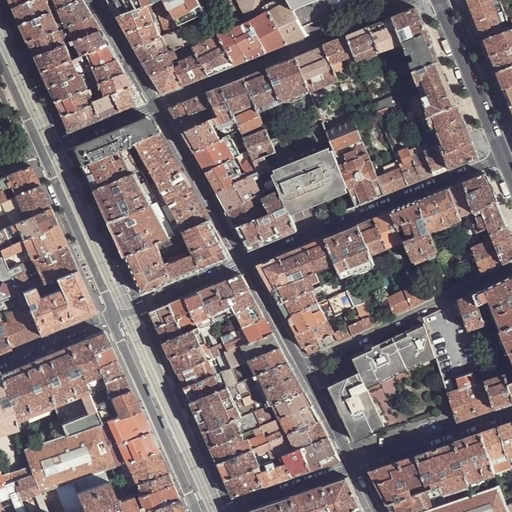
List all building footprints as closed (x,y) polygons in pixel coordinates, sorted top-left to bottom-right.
[(11,0),(16,8),(34,0),(11,0)] [(47,0),(34,0),(16,8),(20,20),(23,25),(53,12),(49,2),(47,0)] [(55,0),(52,0),(49,2),(53,12),(56,11),(60,9),(55,0)] [(55,0),(60,9),(80,0),(55,0)] [(85,0),(80,0),(60,9),(68,27),(70,26),(95,17),(89,7),(85,0)] [(108,0),(111,4),(118,17),(151,3),(158,0),(166,0),(181,23),(188,21),(195,18),(199,16),(207,12),(200,0),(108,0)] [(166,0),(158,0),(151,3),(164,36),(183,28),(181,23),(166,0)] [(259,0),(238,0),(251,22),(267,13),(263,7),(259,0)] [(288,0),(275,0),(267,5),(267,6),(270,12),(288,44),(298,40),(308,36),(304,27),(288,0)] [(288,0),(304,27),(324,19),(373,0),(288,0)] [(468,0),(477,21),(485,40),(511,29),(510,26),(507,19),(508,18),(500,0),(468,0)] [(151,3),(118,17),(128,34),(132,41),(136,47),(163,36),(164,36),(151,3)] [(60,9),(56,11),(64,28),(68,27),(60,9)] [(418,9),(395,18),(405,44),(408,54),(414,52),(417,62),(412,64),(414,72),(440,62),(428,33),(418,9)] [(56,11),(53,12),(61,30),(64,28),(56,11)] [(53,12),(23,25),(28,36),(30,42),(61,30),(53,12)] [(267,13),(251,22),(268,53),(277,49),(285,46),(288,44),(270,12),(267,13)] [(242,14),(234,19),(237,24),(245,19),(242,14)] [(99,23),(95,17),(70,26),(72,30),(73,33),(74,35),(76,41),(77,41),(79,40),(103,31),(99,23)] [(388,21),(371,28),(382,53),(405,44),(395,18),(388,21)] [(188,21),(181,23),(183,28),(192,43),(199,39),(190,24),(188,21)] [(238,27),(219,34),(237,65),(268,53),(251,22),(238,27)] [(164,36),(163,36),(171,52),(175,50),(192,43),(183,28),(164,36)] [(361,32),(349,36),(357,56),(360,62),(365,59),(382,53),(371,28),(361,32)] [(489,49),(492,56),(511,47),(511,29),(485,40),(489,49)] [(61,30),(30,42),(35,52),(37,57),(68,45),(61,30)] [(103,31),(79,40),(84,55),(87,54),(111,45),(106,36),(103,31)] [(201,44),(195,48),(196,50),(198,54),(211,75),(231,68),(237,65),(219,34),(201,44)] [(163,36),(136,47),(141,56),(144,62),(171,52),(163,36)] [(337,41),(326,46),(333,65),(342,62),(357,56),(349,36),(337,41)] [(74,42),(68,45),(74,59),(80,57),(76,45),(75,42),(74,42)] [(68,45),(37,57),(41,67),(43,72),(74,59),(68,45)] [(111,45),(87,54),(94,69),(119,59),(114,50),(111,45)] [(309,53),(298,57),(310,91),(311,92),(339,81),(336,73),(333,65),(326,46),(309,53)] [(495,65),(498,72),(511,66),(511,47),(492,56),(495,65)] [(171,52),(144,62),(148,70),(151,75),(175,65),(173,60),(179,58),(178,57),(175,50),(171,52)] [(382,53),(365,59),(369,69),(386,64),(382,53)] [(198,54),(183,61),(180,63),(181,65),(176,67),(185,86),(211,75),(198,54)] [(80,57),(74,59),(81,75),(83,74),(88,72),(82,56),(80,57)] [(342,62),(345,69),(360,63),(360,62),(357,56),(342,62)] [(282,63),(269,69),(282,102),(310,91),(298,57),(282,63)] [(74,59),(43,72),(48,82),(50,87),(81,75),(74,59)] [(119,59),(94,69),(101,84),(102,84),(127,73),(122,65),(119,59)] [(342,62),(333,65),(336,73),(345,69),(342,62)] [(440,62),(414,72),(417,78),(420,86),(426,84),(431,96),(424,98),(428,112),(427,112),(428,115),(457,104),(448,82),(440,62)] [(175,65),(151,75),(158,86),(163,95),(185,86),(176,67),(175,65)] [(511,66),(498,72),(502,82),(505,88),(511,85),(511,66)] [(88,72),(83,74),(89,89),(91,89),(93,88),(99,85),(101,84),(94,69),(88,72)] [(261,72),(246,78),(256,103),(258,108),(260,113),(283,104),(282,102),(269,69),(261,72)] [(127,73),(102,84),(107,97),(115,94),(135,86),(130,78),(127,73)] [(81,75),(50,87),(55,97),(57,103),(89,89),(83,74),(81,75)] [(234,83),(223,87),(233,112),(236,111),(253,104),(256,103),(246,78),(234,83)] [(426,84),(420,86),(423,95),(422,96),(424,98),(431,96),(426,84)] [(99,85),(93,88),(98,101),(104,98),(99,85)] [(135,86),(115,94),(122,111),(130,108),(144,102),(135,86)] [(217,90),(209,93),(214,104),(220,116),(214,119),(226,137),(230,135),(241,130),(235,117),(233,112),(223,87),(217,90)] [(62,112),(64,117),(94,103),(95,102),(90,92),(93,91),(91,89),(89,89),(57,103),(62,112)] [(191,100),(185,103),(191,115),(199,112),(201,111),(203,110),(214,104),(209,93),(191,100)] [(95,102),(94,103),(102,120),(107,117),(122,111),(115,94),(107,97),(104,98),(98,101),(95,102)] [(398,95),(376,104),(379,112),(388,108),(392,107),(398,104),(401,102),(398,95)] [(422,96),(411,101),(415,111),(416,111),(420,122),(428,119),(429,118),(428,115),(427,112),(428,112),(424,98),(422,96)] [(401,102),(398,104),(403,120),(406,127),(410,125),(409,125),(405,115),(401,102)] [(94,103),(64,117),(71,133),(84,127),(102,120),(94,103)] [(185,103),(171,108),(179,122),(185,132),(205,123),(199,112),(191,115),(185,103)] [(214,104),(203,110),(208,122),(214,119),(220,116),(214,104)] [(458,106),(457,104),(428,115),(429,118),(430,118),(458,106)] [(430,118),(429,118),(432,124),(433,128),(435,128),(438,127),(441,133),(441,134),(440,134),(444,145),(441,146),(450,169),(466,163),(479,157),(468,129),(458,106),(430,118)] [(238,116),(235,117),(241,130),(242,134),(245,133),(261,126),(264,125),(260,113),(258,108),(255,109),(238,116)] [(388,108),(379,112),(381,116),(381,117),(390,113),(388,108)] [(415,111),(405,115),(409,125),(414,123),(414,124),(420,122),(416,111),(415,111)] [(79,151),(85,165),(114,153),(118,151),(128,147),(136,143),(161,133),(154,120),(147,118),(115,131),(82,144),(79,151)] [(414,124),(417,130),(432,124),(429,118),(428,119),(420,122),(414,124)] [(205,123),(185,132),(191,144),(196,152),(226,137),(214,119),(208,122),(206,122),(205,123)] [(377,175),(375,171),(355,121),(328,133),(349,187),(354,199),(357,207),(364,204),(361,198),(363,197),(364,194),(363,191),(369,189),(370,191),(374,193),(376,192),(378,198),(385,196),(378,178),(377,175)] [(348,188),(349,187),(328,133),(324,124),(283,140),(283,139),(272,143),(275,151),(264,156),(270,169),(274,177),(277,185),(280,190),(289,212),(290,211),(318,200),(348,188)] [(241,130),(230,135),(241,154),(249,150),(245,139),(244,137),(242,134),(241,130)] [(267,130),(245,139),(249,150),(254,160),(264,156),(275,151),(272,143),(267,130)] [(161,133),(136,143),(149,166),(157,182),(184,231),(185,231),(185,230),(210,219),(200,201),(176,158),(161,133)] [(423,139),(421,140),(423,146),(426,152),(441,146),(436,135),(436,133),(423,138),(423,139)] [(226,137),(196,152),(203,164),(208,173),(232,159),(237,156),(241,154),(230,135),(226,137)] [(397,142),(392,144),(394,151),(400,149),(397,142)] [(400,149),(394,151),(399,161),(405,178),(408,186),(416,183),(422,180),(412,158),(410,151),(408,145),(400,149)] [(423,146),(410,151),(412,158),(426,152),(423,146)] [(441,146),(426,152),(436,175),(444,172),(450,169),(441,146)] [(128,147),(118,151),(129,175),(135,173),(139,171),(128,147)] [(241,154),(237,156),(244,168),(247,173),(249,177),(253,174),(258,172),(254,160),(249,150),(241,154)] [(426,152),(412,158),(422,180),(430,177),(436,175),(426,152)] [(114,153),(85,165),(91,179),(96,189),(129,175),(121,157),(117,158),(114,153)] [(264,156),(254,160),(258,172),(259,172),(260,174),(270,169),(264,156)] [(232,159),(208,173),(213,183),(219,193),(244,179),(242,176),(239,171),(232,159)] [(399,161),(392,164),(395,171),(399,180),(405,178),(399,161)] [(392,164),(383,167),(384,169),(386,170),(388,170),(390,173),(395,171),(392,164)] [(13,173),(0,178),(0,184),(2,189),(10,186),(14,195),(39,184),(31,166),(13,173)] [(259,172),(258,172),(253,174),(260,187),(265,184),(264,183),(274,177),(270,169),(260,174),(259,172)] [(378,178),(385,196),(394,192),(400,190),(408,186),(405,178),(399,180),(395,171),(390,173),(380,177),(378,178)] [(129,175),(96,189),(104,208),(110,221),(152,204),(142,185),(138,179),(135,173),(129,175)] [(244,179),(219,193),(228,209),(229,211),(255,197),(261,194),(263,193),(260,187),(253,174),(249,177),(244,179)] [(491,185),(486,174),(455,186),(449,188),(462,221),(468,235),(473,234),(477,232),(473,219),(470,213),(475,211),(475,212),(481,210),(484,208),(497,202),(491,185)] [(145,175),(138,179),(142,185),(149,182),(145,175)] [(274,177),(264,183),(265,184),(268,190),(277,185),(274,177)] [(157,182),(151,185),(159,202),(160,201),(178,234),(184,231),(157,182)] [(39,184),(14,195),(24,218),(49,207),(39,184)] [(265,184),(260,187),(263,193),(268,190),(265,184)] [(290,211),(292,215),(349,192),(348,188),(318,200),(290,211)] [(449,188),(418,201),(431,233),(462,221),(449,188)] [(369,189),(363,191),(364,194),(363,197),(361,198),(364,204),(378,198),(376,192),(374,193),(370,191),(369,189)] [(265,216),(238,228),(246,241),(251,250),(297,231),(289,212),(280,190),(264,199),(271,213),(265,216)] [(0,201),(0,228),(14,223),(24,218),(14,195),(6,199),(0,201)] [(255,197),(229,211),(234,220),(238,228),(265,216),(255,197)] [(159,202),(152,204),(170,237),(178,234),(160,201),(159,202)] [(418,201),(392,212),(401,232),(407,229),(410,239),(405,242),(413,261),(439,251),(431,233),(418,201)] [(501,212),(497,202),(484,208),(485,211),(486,213),(473,219),(477,232),(488,228),(491,233),(507,227),(501,212)] [(152,204),(110,221),(119,241),(126,256),(158,242),(170,237),(152,204)] [(24,218),(14,223),(22,239),(57,223),(49,207),(24,218)] [(392,212),(375,218),(388,249),(405,242),(401,232),(392,212)] [(375,218),(359,225),(371,255),(388,249),(375,218)] [(210,219),(185,230),(185,231),(195,254),(201,270),(231,257),(225,246),(214,227),(210,219)] [(14,223),(0,228),(0,248),(22,239),(14,223)] [(57,223),(22,239),(24,244),(30,259),(33,258),(66,243),(57,223)] [(371,255),(359,225),(326,238),(337,264),(342,277),(343,277),(352,274),(354,279),(349,282),(352,288),(358,285),(353,273),(358,271),(360,274),(361,275),(370,272),(370,270),(369,267),(375,264),(371,255)] [(491,233),(491,234),(493,238),(504,263),(511,259),(511,237),(507,227),(491,233)] [(170,237),(158,242),(167,265),(195,254),(185,231),(184,231),(178,234),(170,237)] [(473,234),(468,235),(478,262),(480,268),(482,273),(504,263),(493,238),(477,244),(473,234)] [(326,238),(259,265),(266,278),(272,289),(316,273),(332,266),(337,264),(326,238)] [(22,239),(0,248),(0,250),(3,257),(8,269),(19,264),(30,259),(24,244),(22,239)] [(158,242),(126,256),(131,268),(134,274),(139,286),(142,294),(201,270),(195,254),(167,265),(158,242)] [(66,243),(33,258),(44,282),(46,281),(55,278),(77,269),(70,253),(66,243)] [(0,300),(19,292),(11,275),(22,270),(19,264),(8,269),(3,257),(0,250),(0,300)] [(30,259),(19,264),(22,270),(11,275),(19,292),(23,291),(34,286),(44,282),(33,258),(30,259)] [(478,262),(470,265),(472,271),(480,268),(478,262)] [(337,264),(332,266),(338,279),(342,277),(337,264)] [(77,269),(55,278),(58,284),(60,288),(39,296),(34,286),(23,291),(31,312),(40,335),(69,323),(96,312),(85,288),(77,269)] [(316,273),(272,289),(277,297),(279,303),(312,289),(315,288),(312,284),(319,281),(316,273)] [(241,274),(215,285),(222,300),(228,298),(249,289),(241,274)] [(511,275),(504,280),(479,292),(474,294),(478,310),(485,307),(483,303),(490,300),(494,309),(511,301),(511,275)] [(55,278),(46,281),(49,289),(50,289),(57,286),(58,284),(55,278)] [(423,282),(405,290),(411,307),(429,298),(423,282)] [(215,285),(200,291),(212,316),(213,319),(216,318),(215,315),(226,310),(229,316),(230,316),(230,315),(235,313),(236,313),(228,298),(222,300),(215,285)] [(348,289),(319,303),(327,319),(356,306),(365,302),(358,285),(352,288),(348,289)] [(249,289),(228,298),(236,313),(257,303),(252,295),(249,289)] [(312,289),(279,303),(284,312),(288,317),(319,303),(312,289)] [(405,290),(388,299),(391,308),(387,309),(387,311),(389,317),(403,310),(411,307),(405,290)] [(19,292),(0,300),(0,320),(2,324),(31,312),(23,291),(19,292)] [(200,291),(185,297),(196,323),(212,316),(200,291)] [(465,298),(458,301),(463,314),(468,330),(486,324),(484,321),(482,321),(478,310),(474,294),(465,298)] [(185,297),(169,304),(176,319),(181,329),(196,323),(185,297)] [(458,301),(452,304),(457,317),(463,314),(458,301)] [(511,301),(494,309),(503,330),(511,326),(511,301)] [(353,323),(334,332),(339,340),(341,339),(374,324),(370,316),(365,302),(356,306),(362,319),(357,321),(356,320),(353,322),(353,323)] [(236,313),(235,313),(243,327),(264,318),(260,309),(257,303),(236,313)] [(319,303),(288,317),(293,327),(296,334),(327,319),(319,303)] [(169,304),(150,311),(157,327),(176,319),(169,304)] [(31,312),(2,324),(10,347),(26,340),(40,335),(31,312)] [(230,316),(238,329),(243,327),(235,313),(230,315),(230,316)] [(374,314),(370,316),(374,324),(379,321),(376,315),(374,314)] [(199,329),(215,323),(213,319),(212,316),(196,323),(199,327),(199,329)] [(264,318),(243,327),(251,341),(272,332),(268,323),(264,318)] [(176,319),(157,327),(162,337),(164,342),(183,334),(181,329),(176,319)] [(327,319),(296,334),(301,342),(304,348),(334,332),(327,319)] [(0,350),(2,350),(10,347),(2,324),(0,320),(0,350)] [(435,357),(424,322),(378,344),(367,349),(357,354),(353,356),(360,371),(329,386),(354,439),(385,425),(368,388),(435,357)] [(196,323),(181,329),(183,334),(193,330),(199,327),(196,323)] [(511,326),(503,330),(501,331),(510,352),(511,351),(511,326)] [(199,327),(193,330),(200,345),(206,342),(199,329),(199,327)] [(238,329),(221,337),(223,342),(228,351),(237,347),(242,345),(251,341),(243,327),(238,329)] [(183,334),(164,342),(169,352),(171,357),(200,345),(193,330),(183,334)] [(94,335),(86,338),(92,352),(110,344),(104,331),(94,335)] [(251,341),(242,345),(250,360),(280,347),(276,338),(272,332),(251,341)] [(334,332),(304,348),(308,355),(339,340),(334,332)] [(76,342),(69,345),(87,390),(89,394),(98,391),(98,390),(100,389),(106,386),(105,381),(98,366),(92,352),(86,338),(76,342)] [(478,340),(472,342),(479,365),(485,362),(478,340)] [(223,342),(208,348),(213,357),(217,356),(224,352),(228,351),(223,342)] [(110,344),(92,352),(98,366),(116,358),(112,349),(110,344)] [(51,352),(35,359),(54,403),(80,393),(87,390),(69,345),(51,352)] [(200,345),(171,357),(175,367),(177,372),(207,360),(200,345)] [(242,345),(237,347),(245,362),(250,360),(242,345)] [(355,350),(357,354),(367,349),(365,345),(355,350)] [(228,351),(224,352),(232,367),(245,362),(237,347),(228,351)] [(280,347),(250,360),(257,374),(259,373),(288,361),(283,352),(280,347)] [(224,352),(217,356),(223,371),(232,367),(224,352)] [(511,358),(510,352),(499,357),(503,369),(511,364),(511,358)] [(368,388),(385,425),(396,420),(398,427),(413,421),(401,385),(439,369),(435,357),(368,388)] [(116,358),(98,366),(105,381),(123,373),(119,363),(116,358)] [(17,366),(0,372),(0,373),(15,420),(55,405),(54,403),(35,359),(17,366)] [(207,360),(177,372),(182,382),(184,387),(215,374),(209,362),(207,360)] [(245,362),(232,367),(238,382),(254,375),(257,374),(250,360),(245,362)] [(288,361),(259,373),(266,388),(296,375),(291,367),(288,361)] [(223,371),(221,372),(224,378),(228,387),(238,382),(232,367),(223,371)] [(476,383),(472,371),(462,374),(466,387),(476,383)] [(221,372),(215,374),(218,381),(224,378),(221,372)] [(0,432),(17,427),(16,423),(15,420),(0,373),(0,432)] [(123,373),(105,381),(106,386),(110,396),(130,388),(125,378),(123,373)] [(215,374),(184,387),(189,397),(191,402),(221,389),(218,381),(215,374)] [(504,374),(485,380),(494,409),(511,402),(511,396),(507,383),(506,378),(504,374)] [(238,382),(228,387),(241,416),(254,411),(267,405),(265,401),(260,390),(256,379),(254,375),(238,382)] [(296,375),(266,388),(272,403),(304,390),(299,381),(296,375)] [(457,390),(453,377),(443,380),(447,393),(457,390)] [(494,409),(485,380),(476,383),(466,387),(457,390),(447,393),(452,408),(456,421),(494,409)] [(104,399),(110,396),(106,386),(100,389),(104,399)] [(221,389),(191,402),(198,419),(204,431),(235,419),(241,416),(228,387),(221,389)] [(130,388),(110,396),(119,415),(139,408),(133,395),(130,388)] [(98,391),(89,394),(95,408),(101,422),(107,419),(112,418),(104,399),(100,389),(98,390),(98,391)] [(87,390),(80,393),(87,411),(95,408),(89,394),(87,390)] [(304,390),(272,403),(280,418),(312,405),(307,396),(304,390)] [(110,396),(104,399),(112,418),(119,415),(110,396)] [(267,405),(254,411),(261,426),(280,418),(272,403),(269,404),(267,405)] [(55,405),(15,420),(16,423),(56,408),(55,405)] [(312,405),(280,418),(288,433),(320,420),(315,410),(312,405)] [(87,411),(62,422),(67,434),(101,422),(95,408),(87,411)] [(112,418),(107,419),(125,461),(126,461),(157,450),(152,437),(148,429),(142,416),(139,408),(119,415),(112,418)] [(241,416),(235,419),(242,434),(261,426),(254,411),(241,416)] [(280,418),(261,426),(268,442),(270,441),(283,435),(288,433),(280,418)] [(67,434),(24,449),(33,473),(40,492),(56,486),(72,480),(104,469),(107,468),(112,466),(119,463),(125,461),(107,419),(101,422),(67,434)] [(235,419),(204,431),(208,442),(211,447),(242,434),(235,419)] [(320,420),(288,433),(296,449),(300,448),(328,436),(323,426),(320,420)] [(398,427),(396,420),(385,425),(387,430),(398,427)] [(511,422),(500,427),(509,457),(511,456),(511,422)] [(261,426),(242,434),(244,440),(248,438),(253,448),(268,442),(261,426)] [(17,427),(0,432),(0,453),(23,446),(17,427)] [(500,427),(482,432),(493,463),(509,457),(500,427)] [(482,432),(456,441),(470,482),(497,474),(493,463),(482,432)] [(242,434),(211,447),(215,457),(218,463),(253,448),(248,438),(244,440),(242,434)] [(283,435),(270,441),(278,457),(283,455),(289,452),(283,441),(286,440),(283,435)] [(328,436),(300,448),(310,470),(325,465),(340,460),(333,446),(328,436)] [(268,442),(253,448),(260,464),(265,462),(273,459),(278,457),(270,441),(268,442)] [(456,441),(418,454),(427,482),(428,484),(433,482),(435,488),(442,486),(445,493),(471,484),(470,482),(456,441)] [(253,448),(218,463),(219,466),(225,479),(255,466),(260,464),(253,448)] [(289,452),(283,455),(286,462),(292,476),(301,473),(310,470),(300,448),(296,449),(289,452)] [(157,450),(126,461),(133,476),(136,483),(167,472),(161,458),(157,450)] [(403,459),(390,463),(403,499),(413,496),(410,487),(427,482),(418,454),(403,459)] [(509,457),(493,463),(497,474),(511,467),(511,466),(511,464),(509,457)] [(273,459),(265,462),(268,468),(257,472),(263,486),(278,481),(292,476),(286,462),(275,465),(273,459)] [(129,478),(133,476),(126,461),(125,461),(119,463),(125,476),(127,475),(129,478)] [(390,463),(370,470),(388,504),(403,499),(390,463)] [(255,466),(225,479),(233,496),(249,491),(263,486),(257,472),(255,466)] [(104,469),(72,480),(77,491),(108,480),(105,472),(104,469)] [(168,475),(167,472),(136,483),(141,493),(172,483),(168,475)] [(33,473),(18,479),(20,483),(15,485),(26,511),(43,511),(48,511),(40,492),(33,473)] [(133,476),(129,478),(128,478),(129,480),(127,481),(129,486),(136,483),(133,476)] [(336,481),(324,485),(332,511),(337,508),(338,511),(349,511),(362,506),(349,476),(336,481)] [(72,480),(56,486),(65,511),(73,511),(84,508),(76,491),(77,491),(72,480)] [(77,491),(76,491),(84,508),(84,511),(120,511),(116,501),(114,497),(108,480),(77,491)] [(0,485),(0,500),(12,495),(14,501),(2,506),(4,511),(26,511),(15,485),(14,481),(0,485)] [(136,483),(129,486),(131,491),(133,495),(133,496),(137,494),(141,493),(136,483)] [(141,493),(137,494),(138,497),(141,505),(137,506),(139,510),(153,506),(179,498),(174,487),(172,483),(141,493)] [(307,491),(293,496),(298,511),(332,511),(324,485),(307,491)] [(430,490),(428,491),(434,508),(448,503),(445,493),(442,486),(435,488),(430,490)] [(434,508),(430,509),(430,511),(510,511),(508,505),(506,500),(501,486),(475,494),(448,503),(434,508)] [(403,499),(388,504),(392,511),(421,511),(424,511),(430,509),(434,508),(428,491),(413,496),(403,499)] [(133,495),(116,501),(120,511),(139,511),(139,510),(137,506),(134,499),(133,496),(133,495)] [(266,505),(243,511),(298,511),(293,496),(266,505)] [(179,498),(153,506),(154,511),(184,511),(185,511),(180,502),(179,498)]
